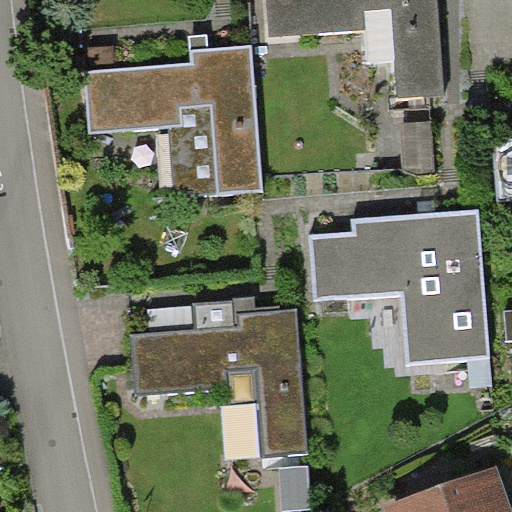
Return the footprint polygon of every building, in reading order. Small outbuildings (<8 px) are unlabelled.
[(268,0),(272,40),(365,33),(367,67),(396,65),(399,101),(445,98),(438,0),(268,0)] [(193,66),(87,73),(91,134),(173,129),(177,196),(262,191),(254,50),(201,53),(192,54),(193,66)] [(511,139),(489,141),(493,204),(511,202),(511,139)] [(427,215),(354,220),(355,236),(316,239),(320,298),(405,293),(410,362),(489,357),(479,212),(427,215)] [(220,331),(135,336),(139,397),(253,389),(257,458),(299,456),(291,311),(233,315),(234,331),(220,331)] [(482,466),(375,508),(376,511),(511,511),(511,497),(497,503),(482,466)]
